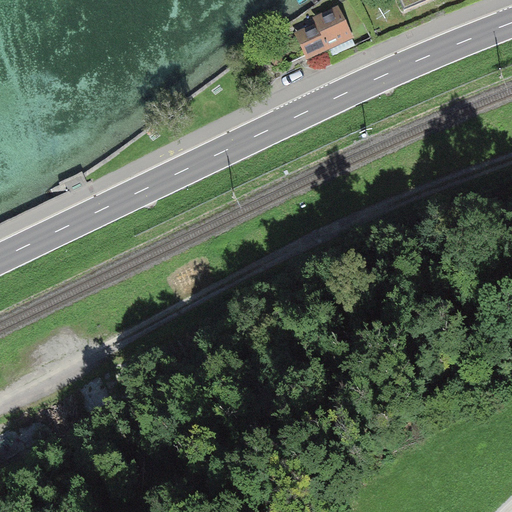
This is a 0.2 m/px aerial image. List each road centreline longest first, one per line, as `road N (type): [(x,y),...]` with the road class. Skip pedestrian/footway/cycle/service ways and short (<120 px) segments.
road 1 (residential): [(0,420),(511,181)]
road 2 (primary): [(0,257),(511,23)]
